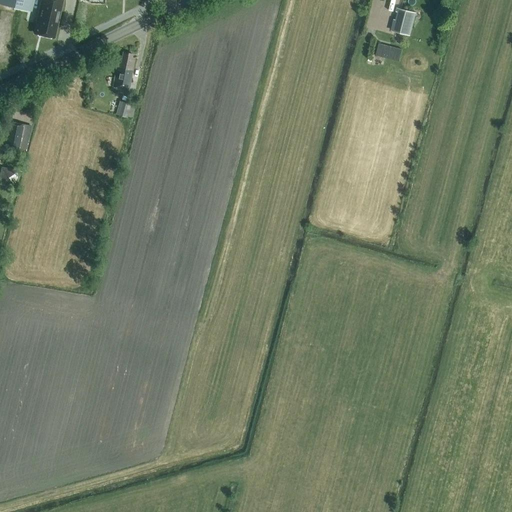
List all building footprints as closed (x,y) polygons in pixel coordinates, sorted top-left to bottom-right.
[(42,0),(35,33),(53,37),(61,0),(42,0)] [(410,37),(416,13),(396,8),(395,12),(397,12),(395,19),(393,18),(390,31),(410,37)] [(399,61),(402,49),(379,43),(376,55),(399,61)] [(129,90),(135,58),(132,58),(132,54),(123,52),(121,63),(117,63),(113,87),(129,90)] [(368,58),(366,64),(374,66),(376,60),(368,58)] [(132,117),(135,106),(130,105),(131,103),(119,100),(115,114),(127,118),(128,116),(132,117)] [(8,121),(3,144),(21,147),(25,125),(8,121)] [(0,181),(17,186),(22,170),(4,165),(0,180),(0,181)]
